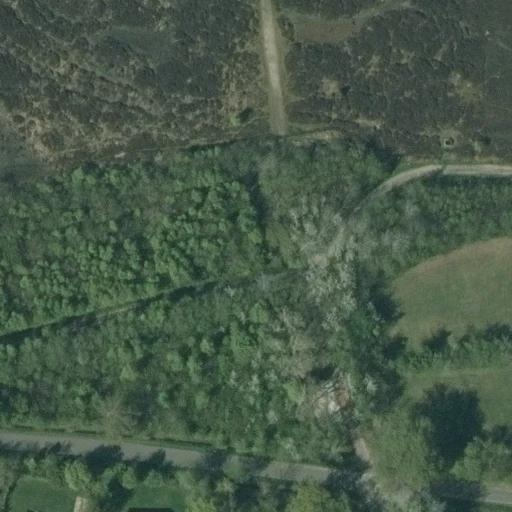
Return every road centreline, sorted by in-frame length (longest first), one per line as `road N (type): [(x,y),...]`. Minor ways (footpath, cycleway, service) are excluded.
road 1 (unclassified): [(374,483),(0,441)]
road 2 (unknown): [(0,344),(299,267)]
road 3 (unknown): [(511,174),(398,175),(299,267)]
road 4 (track): [(303,279),(374,483)]
road 5 (unclassified): [(374,483),(511,498)]
